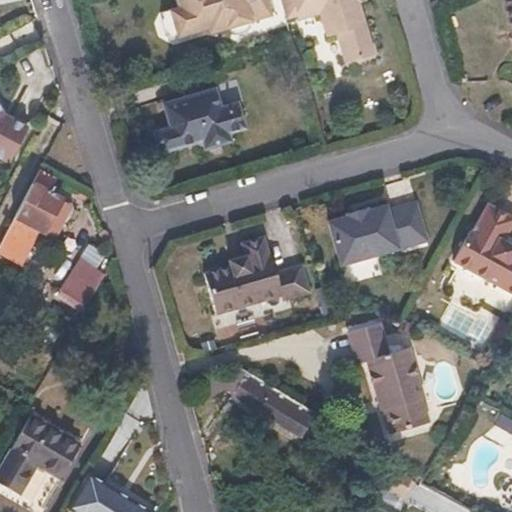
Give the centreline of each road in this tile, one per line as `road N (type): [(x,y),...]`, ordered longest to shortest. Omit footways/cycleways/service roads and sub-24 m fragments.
road 1 (residential): [(445,135),(120,230)]
road 2 (residential): [(120,230),(195,511)]
road 3 (residential): [(51,0),(120,230)]
road 4 (residential): [(445,135),(407,0)]
